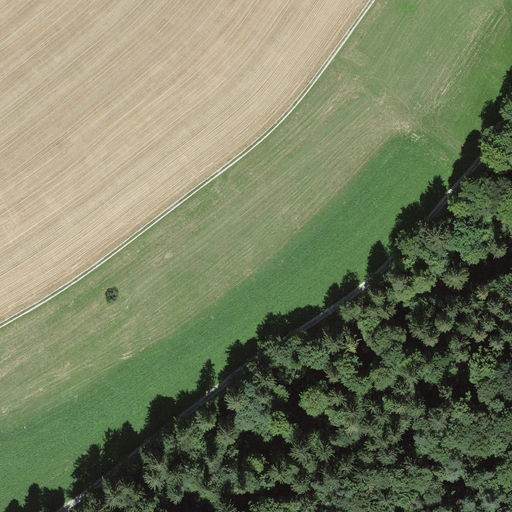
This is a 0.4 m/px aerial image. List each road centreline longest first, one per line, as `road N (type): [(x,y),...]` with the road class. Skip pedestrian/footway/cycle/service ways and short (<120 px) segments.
road 1 (track): [(511,120),(425,226),(347,301),(247,365),(59,511)]
road 2 (track): [(375,0),(246,153),(100,269),(0,325)]
